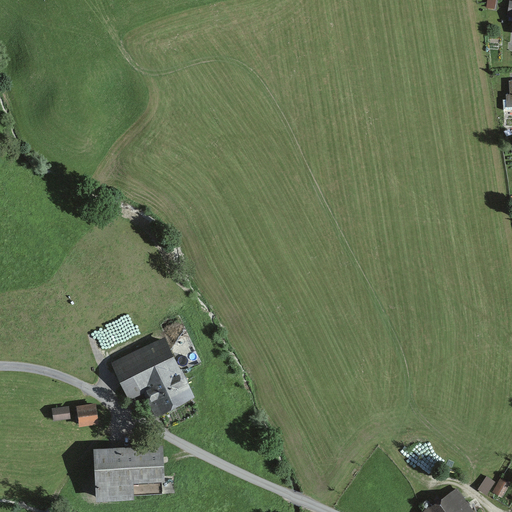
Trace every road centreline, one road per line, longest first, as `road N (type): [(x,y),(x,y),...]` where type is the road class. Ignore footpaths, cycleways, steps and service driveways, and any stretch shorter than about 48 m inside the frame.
road 1 (unclassified): [(0,366),(80,384),(172,438),(330,511)]
road 2 (track): [(117,406),(44,504)]
